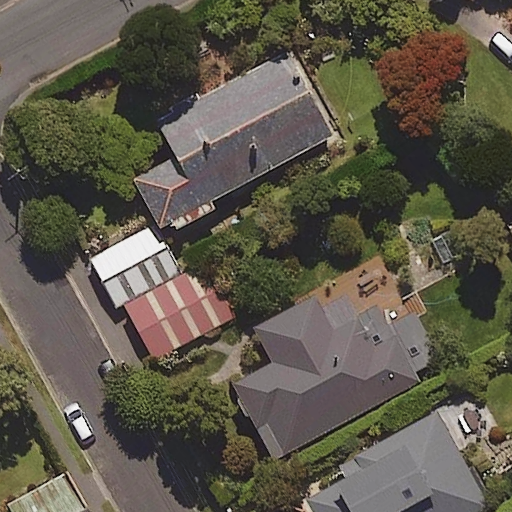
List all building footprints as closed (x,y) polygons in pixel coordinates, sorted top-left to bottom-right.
[(220,210),(216,203),(331,139),(286,57),(161,126),(180,160),(137,183),(164,232),(175,226),(179,233),(220,210)] [(183,272),(156,223),(91,259),(118,307),(183,272)] [(127,308),(156,361),(236,316),(206,264),(127,308)] [(236,387),(275,461),(448,368),(418,313),(387,330),(377,310),(357,320),(347,300),(322,313),(314,300),(256,332),(275,366),(236,387)] [(483,511),(490,508),(438,416),(304,492),(314,511),(483,511)] [(12,511),(86,511),(89,511),(69,476),(10,509),(12,511)]
